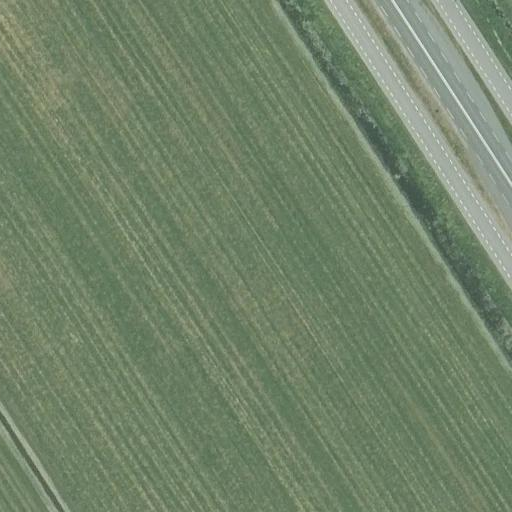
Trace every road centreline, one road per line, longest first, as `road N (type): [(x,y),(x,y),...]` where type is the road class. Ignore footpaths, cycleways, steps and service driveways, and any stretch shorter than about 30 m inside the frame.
road 1 (unclassified): [(511,268),(338,0)]
road 2 (primary): [(511,188),(389,0)]
road 3 (unclassified): [(511,106),(443,0)]
